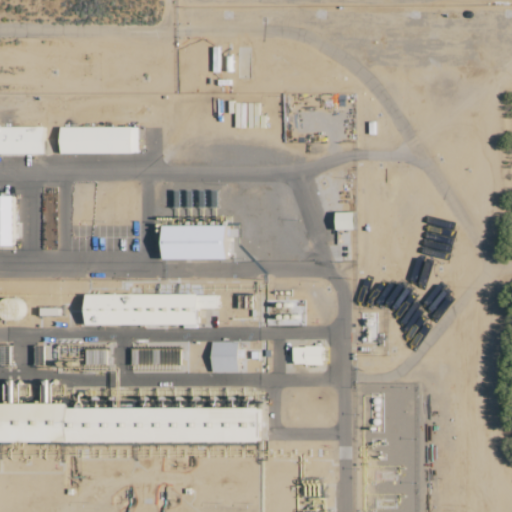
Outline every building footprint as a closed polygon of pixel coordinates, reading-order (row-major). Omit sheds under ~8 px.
[(0,128),(0,154),(50,155),(50,128),(0,128)] [(142,128),(65,128),(65,155),(142,154),(142,128)] [(18,197),(0,197),(0,246),(18,247),(18,197)] [(234,227),(170,226),(170,260),(234,261),(234,227)] [(91,325),(204,327),(204,309),(222,310),(222,296),(91,295),(91,325)] [(242,374),(243,343),(216,343),(215,373),(242,374)] [(327,347),(297,348),(298,365),(327,365),(327,347)] [(76,410),(76,404),(0,404),(0,444),(267,443),(267,409),(76,410)]
